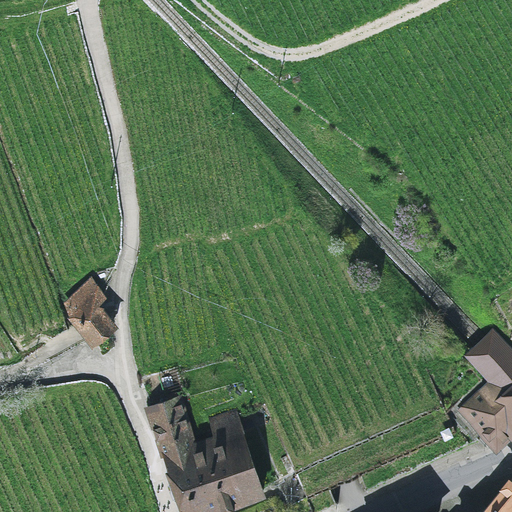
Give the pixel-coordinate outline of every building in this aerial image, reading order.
[(94,342),(115,325),(97,303),(104,295),(92,277),(68,299),(71,305),(67,307),(70,313),(94,342)] [(511,351),(495,334),(485,343),(478,350),(475,347),(469,352),(472,355),(471,357),(491,378),(453,416),(465,428),(475,419),(496,443),(511,428),(511,351)] [(179,396),(148,405),(165,452),(191,445),(193,444),(179,396)] [(211,420),(216,438),(193,444),(191,445),(212,508),(250,494),(263,489),(237,411),(211,420)] [(165,452),(186,511),(199,511),(212,508),(191,445),(165,452)] [(511,511),(511,479),(484,511),(511,511)]
